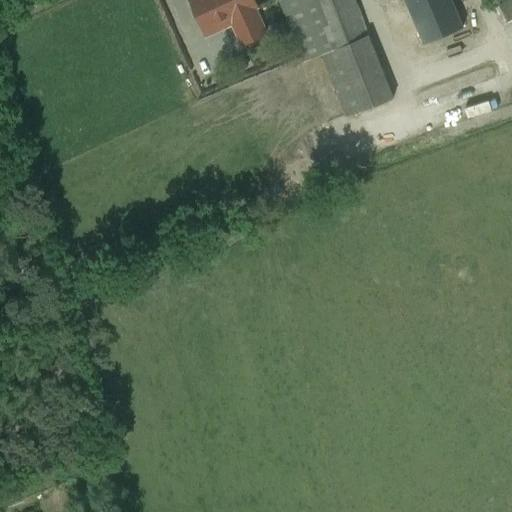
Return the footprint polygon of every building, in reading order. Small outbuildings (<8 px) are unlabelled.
[(190,0),(204,29),(230,17),(242,43),(240,43),(241,45),(266,33),(255,8),(257,7),(254,0),(190,0)] [(280,0),(279,1),(303,62),(325,53),(350,115),(375,105),(393,98),(355,0),(280,0)] [(464,27),(452,0),(404,0),(423,44),(464,27)] [(508,23),(511,21),(511,0),(507,0),(499,4),(508,23)] [(320,56),(299,65),(314,95),(334,86),(320,56)]
